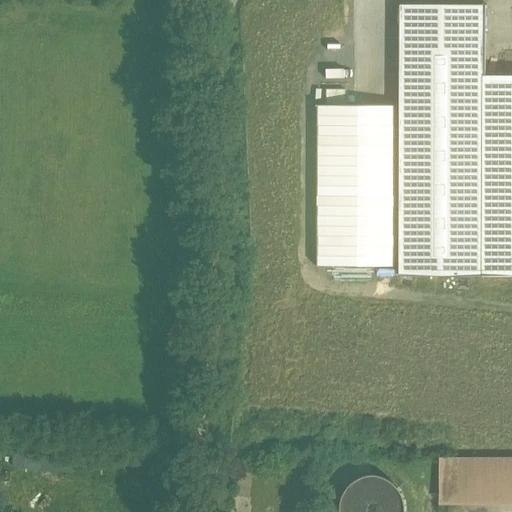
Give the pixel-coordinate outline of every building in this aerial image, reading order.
[(489,76),(489,5),(403,5),(403,100),(403,265),(402,276),(485,276),(486,76),(489,76)] [(511,75),(489,76),(486,76),(485,276),(511,276),(511,75)] [(403,100),(319,104),(319,267),(403,265),(403,100)] [(13,469),(75,472),(75,456),(13,454),(13,469)] [(511,456),(443,457),(443,504),(511,503),(511,456)] [(407,511),(408,509),(405,496),(397,485),(386,478),(372,475),(359,478),(348,486),(341,498),(338,511),(407,511)] [(228,488),(213,486),(210,508),(226,510),(228,488)]
